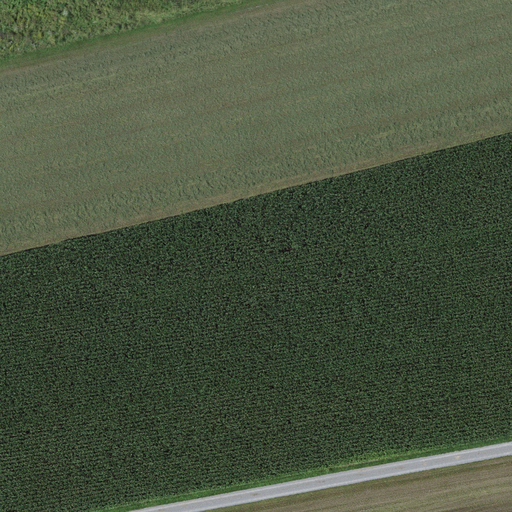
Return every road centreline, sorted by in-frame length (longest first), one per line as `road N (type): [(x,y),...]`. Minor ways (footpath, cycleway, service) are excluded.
road 1 (track): [(177,511),(511,448)]
road 2 (track): [(273,0),(0,66)]
